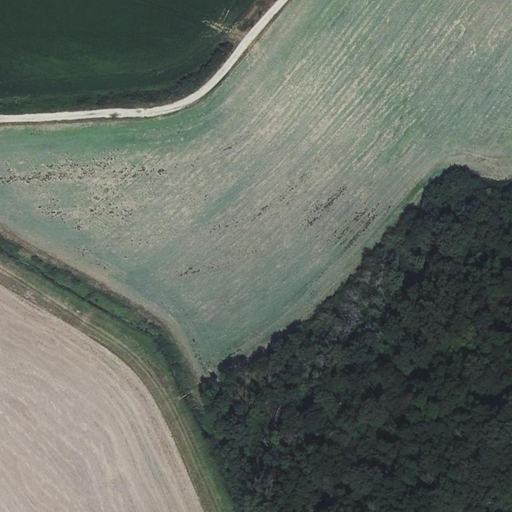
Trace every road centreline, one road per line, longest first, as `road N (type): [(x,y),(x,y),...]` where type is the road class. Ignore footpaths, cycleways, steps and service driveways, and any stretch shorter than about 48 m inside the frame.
road 1 (track): [(0,264),(136,342),(217,511)]
road 2 (track): [(0,118),(173,106),(207,87),(280,0)]
